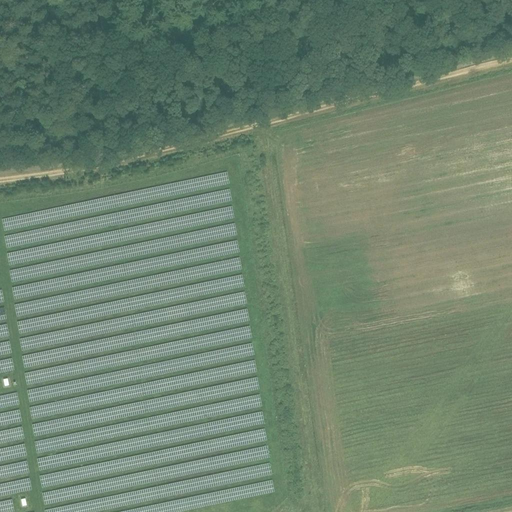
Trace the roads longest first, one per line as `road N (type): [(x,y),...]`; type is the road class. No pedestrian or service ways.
road 1 (track): [(511,62),(72,168)]
road 2 (track): [(259,117),(317,511)]
